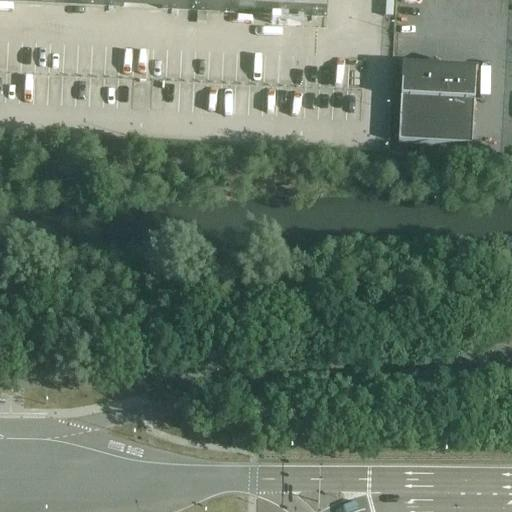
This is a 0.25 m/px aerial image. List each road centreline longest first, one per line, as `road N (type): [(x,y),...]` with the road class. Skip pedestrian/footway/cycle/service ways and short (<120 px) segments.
road 1 (primary): [(251,481),(14,487)]
road 2 (primary): [(432,481),(251,481)]
